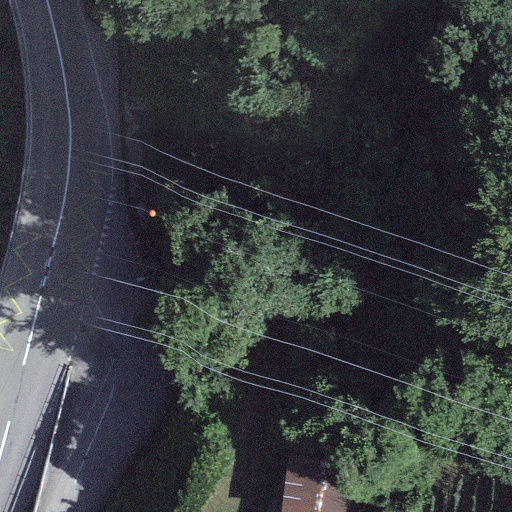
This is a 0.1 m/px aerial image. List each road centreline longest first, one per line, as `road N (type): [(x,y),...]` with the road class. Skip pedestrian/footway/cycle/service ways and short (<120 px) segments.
road 1 (tertiary): [(46,275),(68,143),(46,0)]
road 2 (residential): [(61,511),(106,406),(115,362),(85,292),(46,275)]
road 3 (tertiary): [(0,453),(46,275)]
